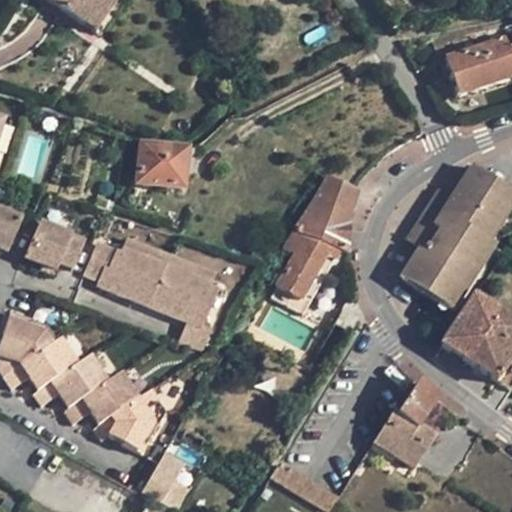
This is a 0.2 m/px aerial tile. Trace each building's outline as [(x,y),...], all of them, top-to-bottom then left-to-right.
[(45,0),(93,33),(110,9),(107,7),(111,0),(45,0)] [(504,41),(502,41),(500,36),(442,55),(456,97),(511,79),(511,54),(509,56),(504,41)] [(186,151),(139,145),(135,186),(182,191),(183,179),(186,156),(190,157),(191,152),(186,151)] [(423,217),(407,242),(421,250),(401,282),(438,306),(440,301),(456,312),(496,248),(491,245),(511,211),(511,193),(473,169),(452,201),(438,192),(423,217)] [(326,181),(292,233),(281,250),(293,257),(276,287),(300,301),(325,257),(330,249),(339,252),(346,255),(345,249),(348,226),(350,216),(356,195),(326,181)] [(0,250),(6,253),(20,221),(0,212),(0,250)] [(83,244),(38,225),(24,259),(41,266),(55,272),(58,264),(72,270),(83,244)] [(169,258),(124,240),(121,249),(165,267),(169,258)] [(118,255),(96,246),(83,275),(98,281),(97,286),(148,308),(165,267),(121,249),(118,255)] [(339,252),(330,249),(325,257),(334,262),(339,252)] [(325,257),(300,301),(308,306),(334,262),(325,257)] [(214,277),(169,258),(165,267),(210,286),(214,277)] [(55,272),(41,266),(38,271),(52,277),(55,272)] [(210,286),(165,267),(148,308),(207,314),(216,294),(208,290),(210,286)] [(479,292),(474,301),(484,307),(489,299),(479,292)] [(456,312),(440,301),(438,306),(453,316),(456,312)] [(474,301),(441,348),(498,386),(510,394),(511,390),(511,326),(484,307),(474,301)] [(207,314),(148,308),(186,324),(200,330),(200,329),(207,314)] [(0,375),(3,379),(51,347),(42,332),(28,328),(30,322),(9,316),(0,340),(0,375)] [(28,328),(42,332),(51,347),(56,343),(47,328),(30,322),(28,328)] [(201,352),(210,333),(200,329),(200,330),(186,324),(178,344),(201,352)] [(51,347),(3,379),(10,391),(27,380),(36,393),(75,367),(58,342),(56,343),(51,347)] [(36,393),(32,396),(40,408),(57,397),(66,411),(105,384),(88,358),(75,367),(36,393)] [(66,411),(63,413),(72,426),(89,415),(97,428),(136,401),(119,376),(105,384),(66,411)] [(416,384),(395,416),(391,413),(372,444),(412,471),(434,439),(416,429),(436,399),(416,384)] [(97,428),(92,431),(101,442),(107,438),(140,456),(156,428),(164,415),(149,392),(136,401),(97,428)] [(312,487),(278,466),(269,480),(303,501),(312,487)] [(176,511),(182,503),(154,485),(146,499),(168,511),(176,511)] [(328,511),(335,501),(312,487),(303,501),(320,511),(328,511)] [(264,491),(259,499),(265,503),(271,495),(264,491)]
